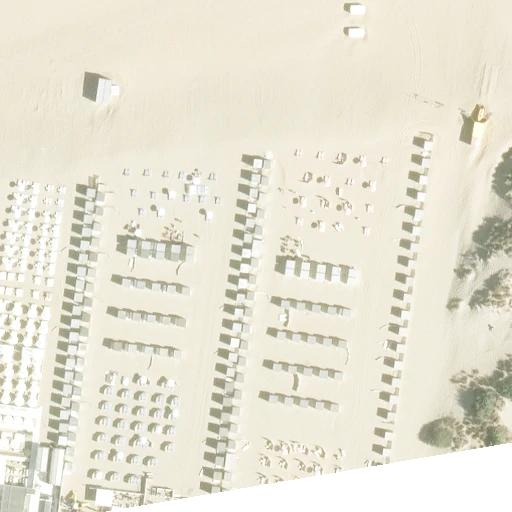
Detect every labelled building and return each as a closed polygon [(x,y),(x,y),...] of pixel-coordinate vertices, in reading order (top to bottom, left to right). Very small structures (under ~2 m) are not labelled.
[(105,99),(105,78),(88,79),(89,99),(105,99)] [(0,511),(31,511),(30,482),(0,475),(0,511)] [(121,486),(121,502),(136,502),(136,486),(121,486)] [(84,511),(101,511),(104,497),(87,494),(84,511)] [(171,496),(169,511),(198,511),(200,498),(171,496)]
